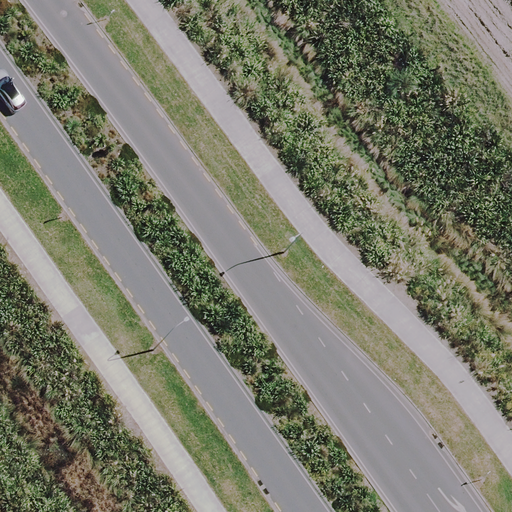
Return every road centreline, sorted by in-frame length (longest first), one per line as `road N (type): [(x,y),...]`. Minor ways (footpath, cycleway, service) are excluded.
road 1 (unclassified): [(41,0),(423,511)]
road 2 (unclassified): [(300,511),(0,90)]
